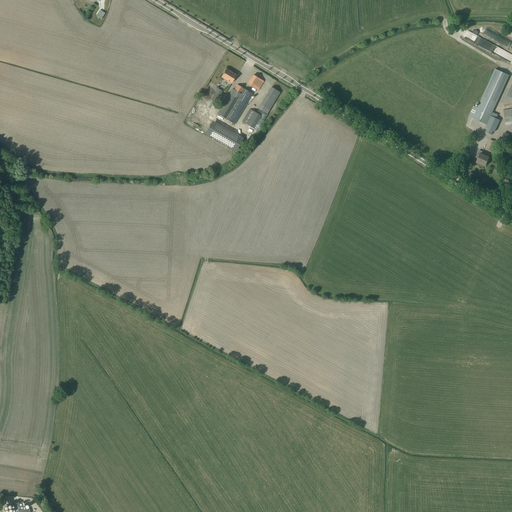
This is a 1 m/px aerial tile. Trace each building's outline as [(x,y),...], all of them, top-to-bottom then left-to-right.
[(96,16),(102,19),(105,14),(99,11),(96,16)] [(482,44),(485,39),(464,29),(461,34),(482,44)] [(495,69),(478,108),(473,106),(468,116),(487,125),(509,76),(495,69)] [(221,78),(231,84),(236,76),(226,70),(221,78)] [(247,84),(258,91),(264,82),(253,75),(247,84)] [(217,114),(235,125),(253,95),(237,85),(231,96),(229,95),(217,114)] [(271,88),(256,113),(250,109),(242,122),(253,129),(263,112),(267,115),(280,93),(271,88)] [(218,89),(213,97),(211,100),(216,103),(223,92),(218,89)] [(511,109),(503,111),(506,126),(511,124),(511,109)] [(500,120),(491,116),(485,128),(487,129),(485,132),(491,135),(493,131),(494,132),(500,120)] [(244,139),(214,120),(206,133),(236,151),(244,139)] [(492,151),(493,147),(494,145),(488,143),(486,149),(492,151)] [(481,164),(485,166),(489,157),(483,155),(484,152),(479,150),(477,156),(479,157),(476,163),(481,165),(481,164)]
